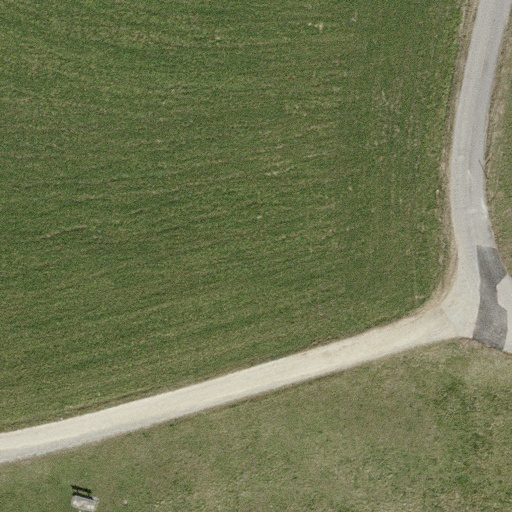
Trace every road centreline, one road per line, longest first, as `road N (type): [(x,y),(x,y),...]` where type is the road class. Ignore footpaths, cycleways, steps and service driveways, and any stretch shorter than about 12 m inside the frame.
road 1 (track): [(495,302),(0,452)]
road 2 (unclassified): [(495,302),(475,232),(468,159),(500,0)]
